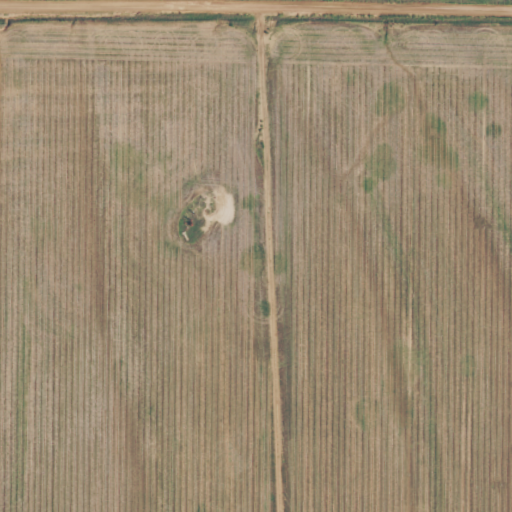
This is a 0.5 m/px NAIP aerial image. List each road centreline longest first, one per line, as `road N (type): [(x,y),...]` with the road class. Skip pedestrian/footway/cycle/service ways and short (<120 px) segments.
road 1 (residential): [(286,511),(271,0)]
road 2 (residential): [(511,413),(285,454)]
